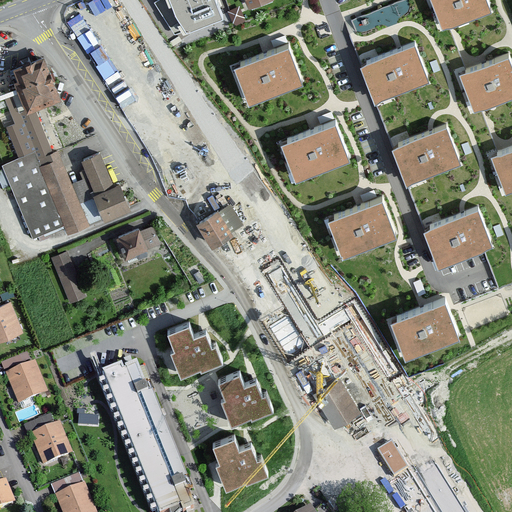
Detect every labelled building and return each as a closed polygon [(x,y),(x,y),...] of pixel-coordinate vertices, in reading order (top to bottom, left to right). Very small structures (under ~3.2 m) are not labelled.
[(229,19),(221,0),(168,0),(182,36),(229,19)] [(490,0),(433,0),(443,24),(492,4),(490,0)] [(241,6),(231,8),(233,16),(242,14),(241,6)] [(414,40),(361,60),(375,97),(429,77),(414,40)] [(235,61),(249,99),(303,78),(289,41),(235,61)] [(511,91),(511,58),(509,50),(459,69),(474,106),(511,91)] [(15,84),(17,89),(19,94),(20,96),(27,114),(36,110),(61,101),(44,59),(14,71),(19,83),(15,84)] [(17,89),(0,95),(0,101),(19,94),(17,89)] [(38,161),(54,154),(36,110),(27,114),(20,96),(6,102),(15,124),(7,128),(20,159),(35,153),(38,161)] [(318,114),(321,121),(335,116),(332,109),(318,114)] [(350,155),(336,116),(281,137),(296,175),(350,155)] [(446,122),(393,142),(407,179),(460,159),(446,122)] [(511,144),(492,152),(506,188),(511,185),(511,144)] [(20,159),(2,167),(32,236),(63,224),(68,232),(135,207),(123,180),(114,184),(100,151),(81,158),(85,168),(80,170),(85,180),(71,186),(58,153),(54,154),(38,161),(35,153),(20,159)] [(162,171),(171,189),(199,176),(190,158),(162,171)] [(364,199),(377,193),(374,187),(361,193),(364,199)] [(397,232),(382,192),(327,213),(342,253),(397,232)] [(230,223),(235,230),(244,225),(231,204),(222,209),(230,223)] [(478,204),(425,225),(440,262),(493,241),(478,204)] [(222,209),(199,223),(213,248),(219,245),(237,234),(235,230),(230,223),(222,209)] [(424,217),(426,222),(441,216),(439,212),(424,217)] [(142,227),(119,237),(128,257),(161,243),(153,225),(144,229),(142,227)] [(66,251),(51,257),(70,303),(85,296),(66,251)] [(198,272),(194,275),(200,284),(204,281),(198,272)] [(460,332),(446,295),(392,315),(406,352),(460,332)] [(11,301),(0,305),(0,341),(24,332),(11,301)] [(189,323),(168,331),(175,347),(170,349),(180,374),(200,366),(201,368),(223,360),(216,342),(212,343),(207,329),(194,335),(189,323)] [(14,357),(2,362),(5,368),(16,362),(14,357)] [(122,359),(101,367),(158,511),(167,511),(170,511),(178,511),(183,508),(195,504),(183,475),(187,474),(144,364),(141,366),(137,357),(124,362),(122,359)] [(35,362),(6,374),(19,405),(49,394),(35,362)] [(239,369),(220,377),(227,394),(222,396),(232,419),(250,411),(251,414),(273,405),(266,388),(262,389),(256,375),(244,380),(239,369)] [(339,379),(314,393),(337,428),(362,415),(339,379)] [(98,415),(79,413),(78,423),(98,425),(98,415)] [(61,424),(31,436),(43,466),(72,455),(61,424)] [(234,432),(213,440),(220,458),(216,459),(226,485),(268,469),(261,453),(257,454),(251,440),(239,444),(234,432)] [(407,467),(391,441),(383,445),(375,451),(392,477),(407,467)] [(96,511),(79,474),(51,486),(62,511),(96,511)] [(8,483),(0,485),(0,510),(17,504),(8,483)]
